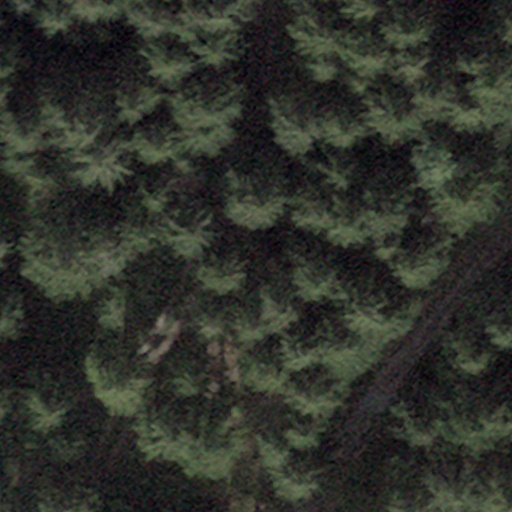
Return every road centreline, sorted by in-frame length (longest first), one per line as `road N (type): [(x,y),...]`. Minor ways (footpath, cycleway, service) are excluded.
road 1 (track): [(88,511),(213,227),(262,57),(269,0)]
road 2 (track): [(511,236),(353,434),(303,511)]
